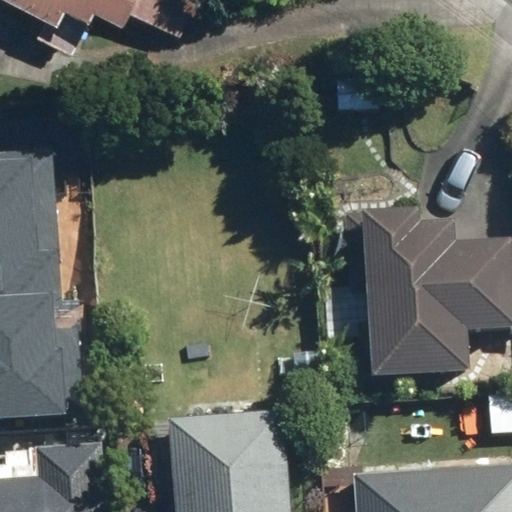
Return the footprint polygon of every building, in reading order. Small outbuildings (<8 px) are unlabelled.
[(0,0),(50,25),(58,9),(85,22),(89,12),(118,27),(125,14),(177,40),(197,0),(0,0)] [(0,77),(31,77),(30,37),(0,37),(0,77)] [(61,330),(51,155),(0,157),(0,414),(84,409),(79,329),(61,330)] [(417,221),(343,227),(356,394),(466,385),(462,347),(511,342),(511,245),(449,251),(448,232),(418,234),(417,221)] [(511,395),(484,397),(487,439),(511,437),(511,395)] [(290,511),(284,416),(164,424),(170,511),(290,511)] [(102,511),(98,450),(0,457),(0,469),(0,471),(0,511),(102,511)] [(511,511),(511,467),(348,479),(350,511),(511,511)]
